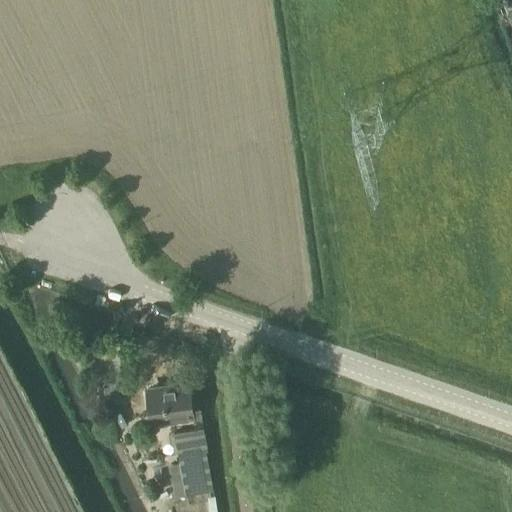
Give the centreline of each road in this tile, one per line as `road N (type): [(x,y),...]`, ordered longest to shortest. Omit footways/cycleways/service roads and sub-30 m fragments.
road 1 (residential): [(511,420),(95,277),(70,230)]
road 2 (track): [(0,295),(109,511)]
